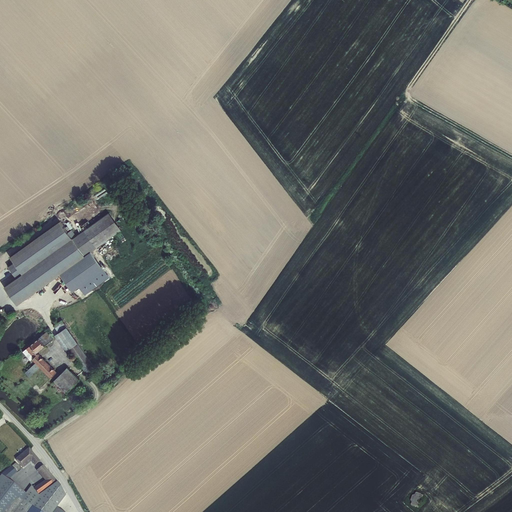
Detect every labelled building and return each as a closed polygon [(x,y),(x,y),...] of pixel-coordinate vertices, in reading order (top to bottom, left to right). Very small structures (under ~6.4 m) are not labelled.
[(72,233),(64,222),(15,257),(19,262),(13,266),(21,278),(9,287),(21,304),(64,274),(70,270),(83,287),(88,295),(113,278),(95,252),(125,230),(113,213),(80,236),(76,230),(72,233)] [(70,270),(64,274),(76,291),(83,287),(70,270)] [(58,337),(68,351),(72,349),(73,350),(81,344),(82,343),(71,329),(68,330),(63,323),(57,327),(62,335),(58,337)] [(64,377),(41,353),(56,338),(49,331),(31,349),(36,354),(34,356),(40,363),(44,366),(59,382),(64,377)] [(81,344),(73,350),(89,372),(98,366),(81,344)] [(33,377),(44,366),(40,363),(29,373),(33,377)] [(87,383),(76,372),(69,380),(79,390),(87,383)] [(71,398),(79,390),(69,380),(60,388),(71,398)] [(41,462),(31,450),(18,460),(25,468),(33,461),(37,466),(41,462)] [(60,484),(44,466),(39,470),(48,481),(38,490),(35,487),(28,493),(27,492),(10,480),(22,470),(17,464),(4,475),(0,480),(0,511),(65,511),(58,506),(66,495),(60,484)] [(411,505),(418,507),(422,494),(415,492),(411,505)]
